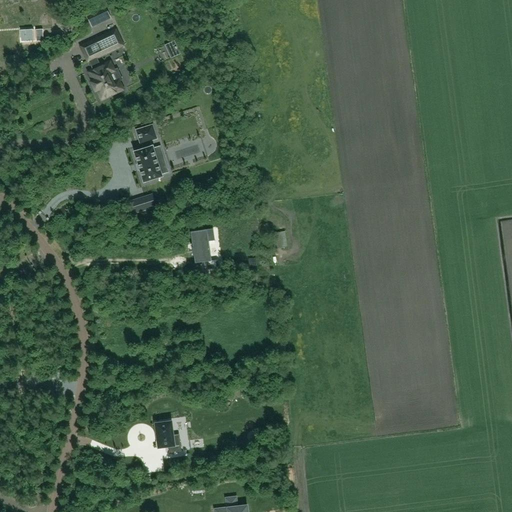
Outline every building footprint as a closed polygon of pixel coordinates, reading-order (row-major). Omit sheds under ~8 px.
[(92,26),(98,23),(110,18),(106,9),(94,14),(88,17),(92,26)] [(26,37),(26,41),(34,41),(33,29),(26,30),(26,35),(25,35),(25,37),(26,37)] [(91,82),(92,84),(95,90),(96,91),(97,90),(102,100),(123,90),(119,80),(113,83),(109,74),(115,71),(110,62),(101,66),(97,58),(102,55),(122,45),(122,46),(123,45),(116,30),(81,47),(88,62),(89,61),(93,70),(89,72),(93,81),(91,82)] [(180,54),(175,41),(165,46),(171,58),(180,54)] [(159,166),(166,164),(163,155),(157,157),(154,148),(153,147),(154,147),(153,146),(152,146),(152,147),(150,141),(157,139),(153,125),(136,130),(141,144),(142,144),(144,149),(136,152),(135,152),(134,152),(135,153),(138,164),(140,170),(144,181),(144,183),(145,182),(162,177),(163,177),(163,176),(162,176),(162,175),(159,166)] [(148,209),(156,206),(152,195),(144,198),(131,202),(135,213),(148,209)] [(193,256),(194,256),(195,263),(212,261),(209,241),(215,241),(213,229),(191,232),(193,248),(192,248),(193,256)] [(156,424),(156,425),(156,424),(157,432),(158,440),(158,439),(159,447),(158,447),(159,448),(169,446),(169,452),(181,451),(179,435),(173,435),(172,422),(171,422),(156,424)]
